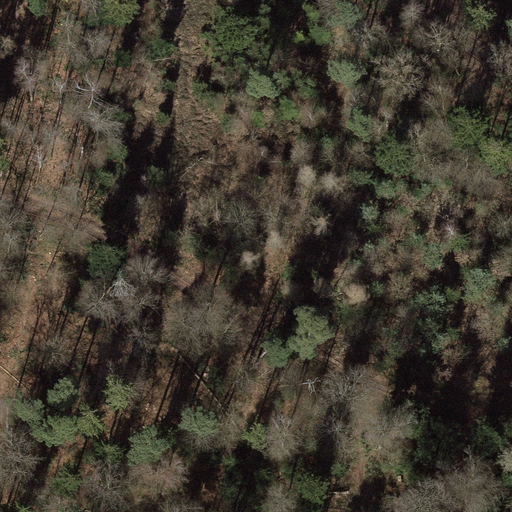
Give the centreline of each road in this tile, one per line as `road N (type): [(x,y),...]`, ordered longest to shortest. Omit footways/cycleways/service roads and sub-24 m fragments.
road 1 (track): [(0,189),(104,227),(310,347)]
road 2 (track): [(407,0),(511,65)]
